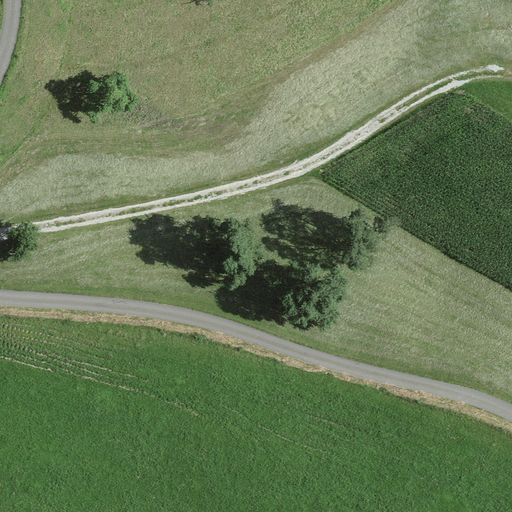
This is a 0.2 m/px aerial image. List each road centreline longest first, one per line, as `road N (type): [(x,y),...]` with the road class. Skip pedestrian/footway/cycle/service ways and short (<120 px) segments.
road 1 (track): [(511,78),(451,83),(272,188),(0,242)]
road 2 (unclassified): [(511,416),(164,316),(0,303)]
